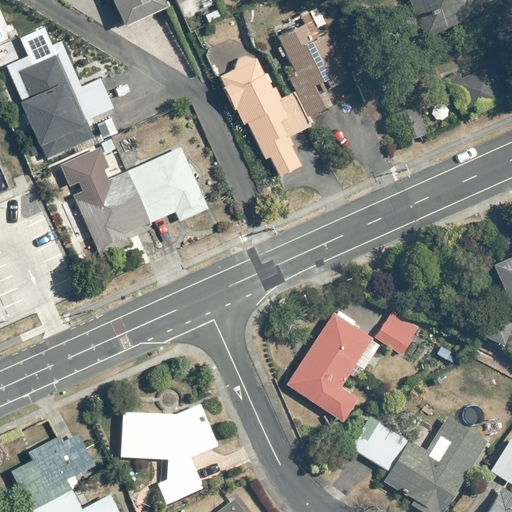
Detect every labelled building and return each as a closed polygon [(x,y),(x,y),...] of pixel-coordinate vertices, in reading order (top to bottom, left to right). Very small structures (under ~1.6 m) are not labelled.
[(110,0),(122,28),(167,9),(163,0),(110,0)] [(408,0),(426,37),(482,12),(477,0),(408,0)] [(295,93),(307,117),(330,106),(323,91),(350,78),(328,33),(312,41),(305,25),(277,38),(294,73),(286,76),(295,93)] [(41,146),(46,159),(93,138),(85,121),(113,109),(100,80),(80,89),(59,43),(4,67),(20,102),(16,104),(36,148),(41,146)] [(269,159),(279,178),(299,168),(285,139),(311,127),(307,117),(295,93),(280,100),(259,57),(218,77),(223,88),(222,89),(233,111),(235,110),(243,126),(246,124),(264,161),(269,159)] [(508,99),(491,65),(461,80),(458,74),(446,80),(465,119),(508,99)] [(126,172),(149,225),(174,214),(179,223),(208,210),(180,148),(126,172)] [(124,235),(149,225),(126,172),(107,180),(103,171),(108,169),(99,149),(59,166),(68,187),(77,183),(81,192),(72,196),(99,258),(129,245),(124,235)] [(511,254),(490,266),(511,314),(511,254)] [(381,345),(331,309),(281,386),(344,426),(361,400),(341,386),(355,364),(365,370),(381,345)] [(419,328),(389,313),(375,337),(404,354),(419,328)] [(177,413),(119,411),(119,459),(166,460),(166,480),(156,484),(166,506),(203,490),(189,457),(219,445),(200,402),(177,413)] [(368,416),(349,448),(386,472),(406,439),(368,416)] [(418,511),(441,511),(486,440),(448,417),(425,453),(408,442),(384,481),(411,498),(407,505),(418,511)] [(31,461),(10,472),(30,511),(120,511),(111,492),(88,504),(80,488),(71,492),(64,478),(92,463),(77,433),(61,441),(59,435),(27,452),(31,461)] [(511,440),(508,438),(489,472),(511,484),(511,440)] [(489,480),(471,472),(465,487),(482,495),(489,480)] [(511,511),(511,493),(502,486),(484,511),(511,511)] [(241,511),(233,500),(216,511),(241,511)]
